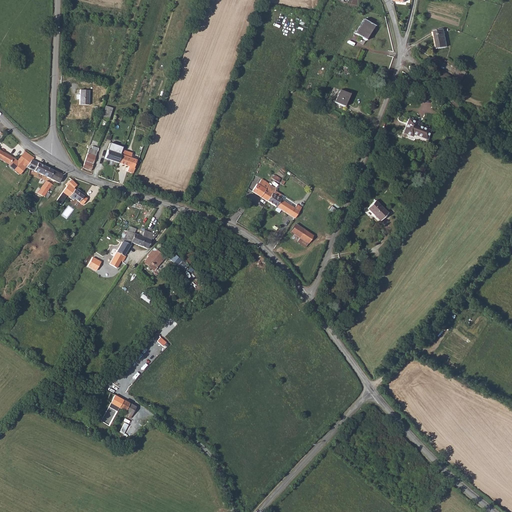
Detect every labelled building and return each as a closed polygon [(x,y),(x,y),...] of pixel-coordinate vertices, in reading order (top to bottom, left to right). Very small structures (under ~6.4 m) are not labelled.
[(364,19),(354,34),(364,41),(373,26),(364,19)] [(444,31),(434,33),(437,50),(447,48),(444,31)] [(460,70),(457,69),(450,81),(457,84),(465,70),(461,68),(460,70)] [(78,92),(77,100),(79,100),(78,105),(87,106),(89,92),(80,91),(80,92),(78,92)] [(334,103),(344,108),(350,96),(340,91),(334,103)] [(104,111),(101,119),(108,122),(111,114),(104,111)] [(408,120),(402,134),(411,137),(412,135),(425,140),(430,131),(416,126),(417,123),(408,120)] [(105,159),(118,164),(121,155),(120,155),(121,150),(122,148),(114,145),(115,144),(113,143),(114,142),(111,141),(105,159)] [(89,149),(87,154),(96,156),(99,148),(93,146),(92,150),(89,149)] [(132,154),(121,150),(120,155),(121,155),(118,164),(129,167),(127,172),(132,174),(133,172),(135,163),(136,163),(136,161),(130,159),(132,154)] [(0,151),(0,159),(10,165),(13,158),(3,153),(2,153),(0,151)] [(27,168),(26,167),(32,160),(33,158),(24,152),(17,161),(16,162),(18,163),(22,165),(24,167),(25,168),(26,169),(27,168)] [(87,154),(82,168),(90,171),(96,156),(87,154)] [(13,158),(10,165),(16,171),(15,172),(19,175),(24,169),(23,169),(24,167),(22,165),(18,163),(16,162),(17,161),(13,158)] [(32,160),(26,167),(27,168),(30,169),(27,175),(30,176),(32,170),(59,183),(62,175),(32,160)] [(272,179),(280,184),(282,181),(274,176),(272,179)] [(67,186),(62,192),(67,195),(69,197),(74,200),(74,199),(82,205),(88,198),(74,188),(77,185),(72,179),(65,184),(67,186)] [(257,185),(252,192),(267,201),(272,194),(273,195),(275,191),(276,190),(270,186),(272,185),(269,183),(268,184),(261,180),(258,185),(257,185)] [(46,181),(38,193),(43,196),(44,196),(49,189),(52,190),(55,186),(54,186),(55,185),(55,184),(55,183),(54,182),(53,182),(52,183),(51,184),(46,181)] [(282,181),(280,184),(287,189),(288,187),(284,184),(285,183),(282,181)] [(20,190),(10,201),(11,202),(13,201),(15,203),(23,194),(24,194),(26,192),(22,188),(20,190)] [(272,194),(267,201),(275,206),(295,218),(302,208),(275,191),(273,195),(272,194)] [(67,195),(62,192),(56,201),(61,204),(67,195)] [(415,192),(410,199),(415,201),(419,195),(415,192)] [(375,201),(368,209),(380,221),(387,214),(375,201)] [(295,218),(293,221),(296,224),(291,232),(294,234),(299,238),(297,242),(296,244),(303,249),(312,236),(304,230),(318,210),(306,202),(302,208),(295,218)] [(120,239),(120,241),(122,241),(129,245),(130,243),(140,246),(143,238),(141,237),(136,235),(124,230),(120,237),(122,238),(121,238),(120,238),(120,239)] [(143,238),(140,246),(146,249),(147,248),(151,239),(152,239),(156,235),(143,230),(141,237),(143,238)] [(294,234),(291,238),(297,242),(299,238),(294,234)] [(122,241),(113,256),(120,260),(122,262),(125,257),(123,256),(129,245),(122,241)] [(178,241),(170,251),(187,265),(195,256),(178,241)] [(153,248),(146,257),(148,258),(150,260),(153,256),(160,261),(164,257),(153,248)] [(170,251),(166,256),(183,270),(187,265),(170,251)] [(120,260),(113,256),(108,264),(115,268),(120,260)] [(87,265),(95,270),(100,262),(92,257),(87,265)] [(110,393),(106,401),(110,403),(114,395),(110,393)] [(110,403),(108,407),(117,412),(119,408),(123,400),(114,395),(110,403)] [(123,400),(119,408),(125,412),(129,403),(123,400)] [(129,403),(125,412),(132,415),(135,407),(129,403)] [(111,422),(109,427),(116,429),(121,420),(120,420),(121,419),(119,418),(115,424),(111,422)] [(130,434),(131,432),(120,426),(118,429),(130,434)]
